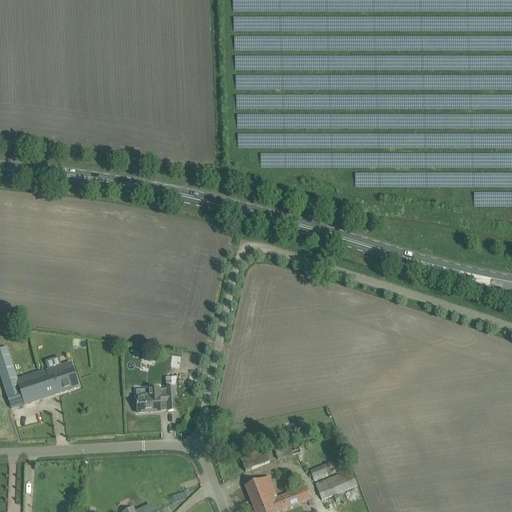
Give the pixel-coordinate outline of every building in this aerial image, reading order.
[(25,404),(25,405),(79,387),(76,378),(71,363),(39,373),(39,372),(16,379),(7,348),(0,350),(0,374),(6,394),(11,409),(25,404)] [(150,399),(137,400),(137,404),(138,414),(161,413),(160,404),(165,404),(166,412),(177,412),(175,389),(177,377),(166,378),(166,389),(165,389),(165,391),(159,391),(159,390),(149,391),(150,397),(150,399)] [(302,442),(289,446),(292,456),(305,452),(302,442)] [(264,451),(241,460),(246,473),(255,469),(269,464),(264,451)] [(314,480),(336,471),(333,462),(310,471),(314,480)] [(338,476),(315,485),(317,490),(322,501),(338,494),(357,486),(350,470),(338,476)] [(269,478),(245,487),(254,511),(283,511),(312,501),(306,487),(277,498),(269,478)]
